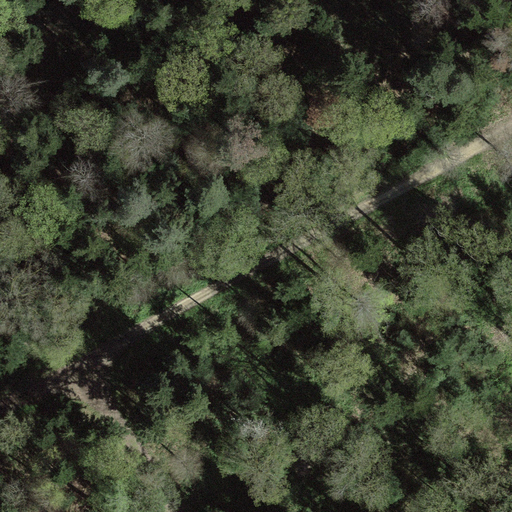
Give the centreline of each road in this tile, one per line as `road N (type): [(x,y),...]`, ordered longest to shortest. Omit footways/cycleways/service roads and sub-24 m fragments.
road 1 (track): [(0,400),(511,127)]
road 2 (track): [(186,511),(96,351)]
